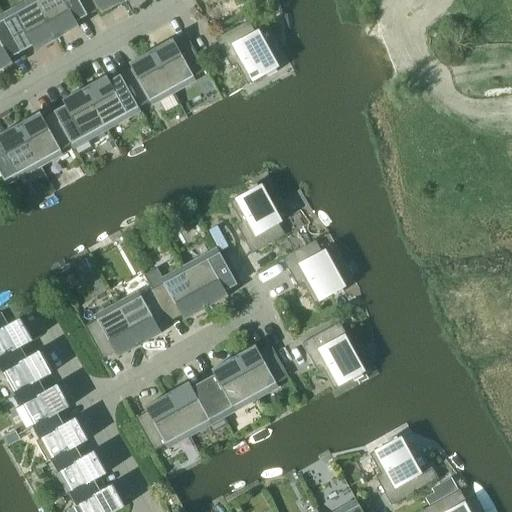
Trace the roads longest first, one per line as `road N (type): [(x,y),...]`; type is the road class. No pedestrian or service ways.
road 1 (residential): [(180,1),(0,105)]
road 2 (residential): [(262,306),(88,403)]
road 3 (residential): [(29,293),(88,403)]
road 4 (residential): [(88,403),(149,511)]
